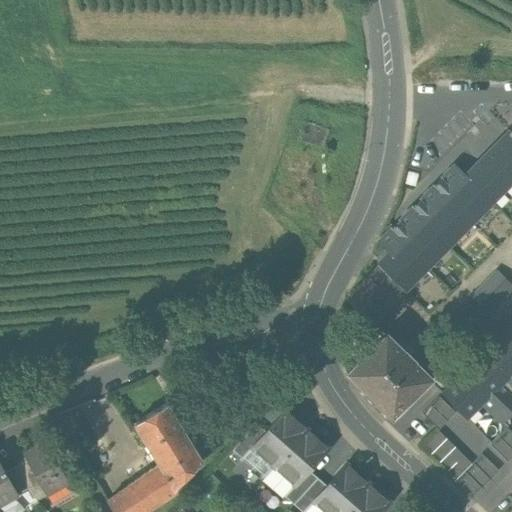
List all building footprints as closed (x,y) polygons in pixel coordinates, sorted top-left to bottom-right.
[(303,121),(297,137),(319,145),(325,129),(303,121)] [(377,266),(402,291),(511,180),(511,133),(510,132),(466,176),(455,166),(379,243),(390,254),(377,266)] [(371,323),(402,291),(377,266),(346,299),(371,323)] [(471,299),(487,314),(511,288),(511,286),(497,272),(471,299)] [(511,326),(443,395),(466,418),(481,402),(503,424),(511,414),(511,326)] [(386,335),(347,374),(364,391),(360,395),(371,406),(375,402),(392,419),(431,379),(386,335)] [(425,445),(476,495),(502,469),(489,456),(496,449),(441,395),(424,412),(442,429),(425,445)] [(160,465),(175,489),(203,462),(167,405),(135,425),(160,465)] [(58,416),(73,440),(93,430),(81,407),(58,416)] [(263,478),(263,479),(306,431),(285,412),(266,433),(253,447),(254,448),(243,460),(263,478)] [(243,460),(254,448),(253,447),(266,433),(256,424),(233,451),(243,460)] [(511,427),(511,426),(493,445),(511,462),(511,461),(511,427)] [(265,479),(285,496),(295,485),(296,485),(309,471),(328,450),(306,431),(263,479),(264,479),(265,479)] [(21,453),(28,465),(40,486),(46,497),(69,484),(44,440),(21,453)] [(0,463),(0,504),(18,495),(5,473),(0,463)] [(28,465),(18,470),(28,489),(30,492),(40,486),(28,465)] [(160,465),(107,502),(112,511),(147,511),(178,491),(175,489),(160,465)] [(343,511),(368,485),(346,466),(327,487),(314,502),(315,502),(306,511),(343,511)] [(16,467),(5,473),(18,495),(28,489),(18,470),(16,467)] [(284,497),(294,506),(318,479),(309,471),(296,485),(295,485),(285,496),(284,497)] [(300,511),(306,511),(315,502),(314,502),(327,487),(318,479),(294,506),(300,511)] [(382,511),(389,504),(368,485),(343,511),(382,511)]
